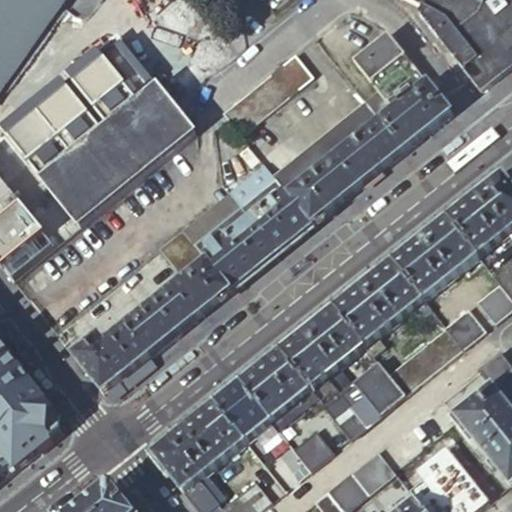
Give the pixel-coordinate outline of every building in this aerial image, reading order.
[(0,0),(0,94),(66,0),(0,0)] [(470,81),(482,96),(502,79),(511,71),(511,0),(402,0),(423,10),(420,18),(470,81)] [(425,141),(454,118),(442,103),(388,37),(354,65),(380,96),(367,106),(407,156),(425,141)] [(314,82),(296,59),(283,69),(302,92),(314,82)] [(302,92),(283,69),(271,78),(290,101),(302,92)] [(290,101),(271,78),(259,88),(278,111),(290,101)] [(278,111),(259,88),(248,97),(266,121),(278,111)] [(266,121),(248,97),(235,107),(254,130),(266,121)] [(397,164),(407,156),(367,106),(274,180),(276,182),(315,230),(356,197),(397,164)] [(235,107),(223,117),(242,140),(254,130),(235,107)] [(196,164),(194,140),(146,179),(149,183),(159,194),(196,164)] [(0,198),(15,186),(0,168),(0,198)] [(274,180),(265,168),(260,172),(271,187),(276,182),(274,180)] [(271,187),(260,172),(231,195),(229,196),(241,211),(279,258),(287,252),(315,230),(276,182),(271,187)] [(480,199),(452,221),(482,259),(511,234),(511,183),(507,177),(480,199)] [(124,223),(159,194),(149,183),(115,211),(124,223)] [(241,211),(229,196),(184,233),(192,244),(196,248),(241,211)] [(111,207),(80,232),(64,245),(68,249),(77,261),(124,223),(115,211),(111,207)] [(258,275),(279,258),(241,211),(196,248),(201,254),(210,265),(234,295),(240,290),(249,283),(258,275)] [(482,259),(452,221),(426,242),(397,265),(428,302),(482,259)] [(192,244),(184,233),(160,252),(169,262),(192,244)] [(169,262),(178,273),(201,254),(196,248),(192,244),(169,262)] [(64,245),(23,279),(27,283),(68,249),(64,245)] [(36,294),(77,261),(68,249),(27,283),(36,294)] [(187,285),(210,265),(201,254),(178,273),(187,285)] [(511,261),(495,275),(503,285),(511,296),(511,261)] [(218,308),(234,295),(210,265),(187,285),(175,294),(198,324),(218,308)] [(428,302),(397,265),(368,288),(339,311),(369,349),(377,359),(390,349),(381,339),(414,313),(422,322),(435,312),(428,302)] [(11,266),(3,272),(12,284),(20,278),(11,266)] [(498,326),(511,315),(511,296),(503,285),(480,303),(498,326)] [(175,294),(128,332),(151,361),(198,324),(175,294)] [(466,352),(488,335),(490,333),(471,310),(448,329),(466,352)] [(369,349),(339,311),(284,355),(323,403),(354,442),(408,398),(390,375),(381,364),(352,388),(344,394),(332,379),(340,373),(369,349)] [(408,398),(466,352),(448,329),(390,375),(408,398)] [(88,351),(75,362),(99,391),(105,398),(113,392),(151,361),(128,332),(107,349),(101,341),(88,351)] [(0,462),(15,475),(63,436),(63,430),(63,423),(0,348),(0,462)] [(323,403),(284,355),(245,386),(275,424),(314,474),(338,455),(320,432),(317,434),(304,419),(323,403)] [(511,373),(511,369),(502,356),(480,374),(493,390),(511,373)] [(352,388),(340,373),(332,379),(344,394),(352,388)] [(511,373),(493,390),(502,401),(511,392),(511,373)] [(275,424),(245,386),(228,400),(219,407),(250,445),(275,424)] [(502,401),(493,390),(456,420),(460,425),(511,489),(511,488),(511,413),(511,412),(502,401)] [(511,412),(511,411),(511,392),(502,401),(511,412)] [(156,458),(200,511),(266,511),(276,504),(259,483),(225,509),(222,505),(228,500),(210,477),(250,445),(219,407),(193,428),(171,445),(156,458)] [(354,511),(396,478),(378,455),(329,495),(342,511),(354,511)] [(415,501),(423,511),(458,511),(417,461),(396,478),(411,497),(415,501)] [(131,511),(116,493),(105,491),(79,511),(131,511)] [(342,511),(329,495),(315,505),(320,511),(342,511)] [(401,511),(415,501),(411,497),(392,511),(401,511)] [(423,511),(415,501),(401,511),(423,511)]
